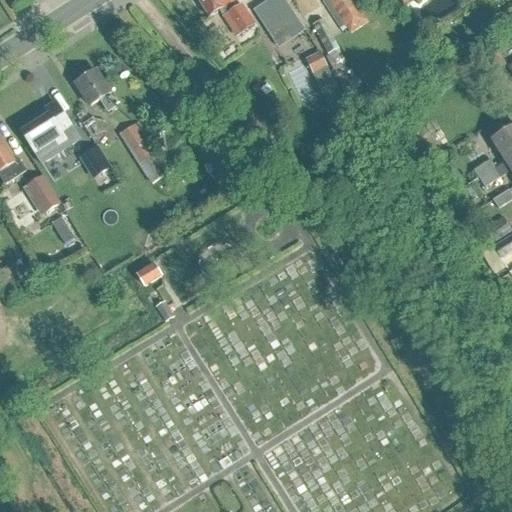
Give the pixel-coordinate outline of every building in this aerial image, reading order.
[(240,37),(254,28),(241,7),(235,11),(232,6),(239,1),(238,0),(195,0),(209,20),(222,11),(240,37)] [(270,0),(269,1),(280,18),(264,29),(275,46),(301,28),(282,0),(270,0)] [(366,25),(350,0),(327,0),(350,36),(366,25)] [(398,9),(388,16),(392,23),(402,16),(398,9)] [(312,28),(327,57),(339,51),(323,21),(312,28)] [(331,74),(323,58),(307,67),(315,82),(331,74)] [(107,115),(117,108),(109,96),(110,95),(95,74),(75,87),(90,109),(99,103),(107,115)] [(21,127),(37,152),(45,164),(79,143),(73,133),(55,105),(21,127)] [(119,137),(150,186),(170,174),(164,165),(165,164),(139,124),(119,137)] [(497,126),(487,132),(494,144),(504,137),(497,126)] [(492,145),(506,167),(511,162),(511,132),(504,137),(494,144),(492,145)] [(110,172),(127,164),(115,141),(99,149),(110,172)] [(0,180),(4,188),(25,174),(18,162),(14,165),(0,143),(0,180)] [(480,184),(495,174),(489,165),(474,175),(480,184)] [(45,177),(61,211),(79,203),(63,168),(45,177)] [(480,184),(484,191),(500,181),(495,174),(480,184)] [(41,180),(26,190),(44,217),(59,207),(41,180)] [(511,203),(511,200),(509,194),(493,204),(498,212),(511,203)] [(492,246),(511,233),(503,219),(483,231),(492,246)] [(161,278),(156,270),(140,280),(145,288),(161,278)] [(155,311),(164,326),(173,320),(164,305),(155,311)]
